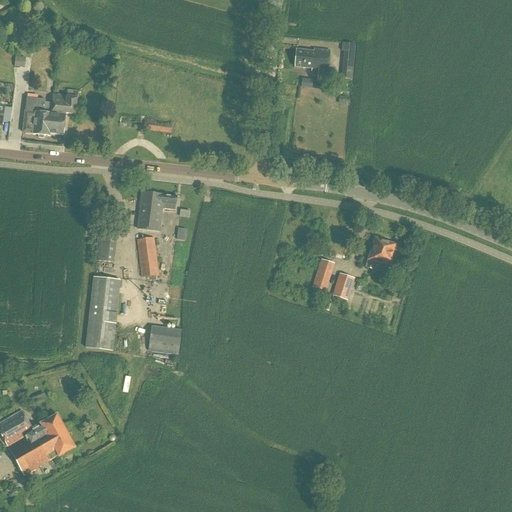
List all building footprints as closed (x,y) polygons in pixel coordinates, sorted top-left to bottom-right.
[(42,31),(48,35),(52,28),(46,24),(42,31)] [(352,80),(355,45),(347,44),(344,79),(352,80)] [(328,78),(330,51),(314,50),(314,52),(296,50),(294,68),(315,69),(315,71),(318,72),(317,77),(328,78)] [(25,68),(26,58),(15,57),(14,67),(25,68)] [(332,90),(333,86),(322,85),(322,82),(312,81),(312,89),(332,90)] [(77,104),(78,92),(67,91),(67,96),(52,95),(52,102),(45,101),(45,100),(26,98),(23,133),(33,134),(33,135),(39,135),(38,138),(43,139),(44,136),(49,136),(50,134),(63,136),(66,114),(72,114),(73,103),(77,104)] [(171,133),(172,123),(120,117),(119,127),(171,133)] [(138,225),(137,230),(159,233),(160,227),(162,210),(175,211),(175,210),(176,205),(177,197),(142,193),(138,225)] [(189,219),(190,211),(180,210),(179,217),(189,219)] [(113,263),(117,231),(99,229),(96,261),(113,263)] [(142,278),(158,276),(154,239),(137,240),(142,278)] [(369,260),(366,268),(367,268),(373,270),(386,274),(388,266),(395,245),(375,239),(369,260)] [(326,292),(335,264),(321,260),(312,287),(326,292)] [(348,301),(355,279),(339,273),(332,296),(333,297),(332,300),(346,305),(347,301),(348,301)] [(112,352),(120,281),(93,278),(85,349),(112,352)] [(149,351),(178,355),(181,333),(151,329),(149,351)] [(32,431),(22,412),(0,424),(0,434),(7,447),(25,437),(27,440),(9,450),(24,476),(50,461),(58,456),(59,458),(76,448),(57,415),(40,424),(41,426),(32,431)] [(14,491),(10,490),(7,493),(8,497),(12,499),(15,496),(14,491)]
